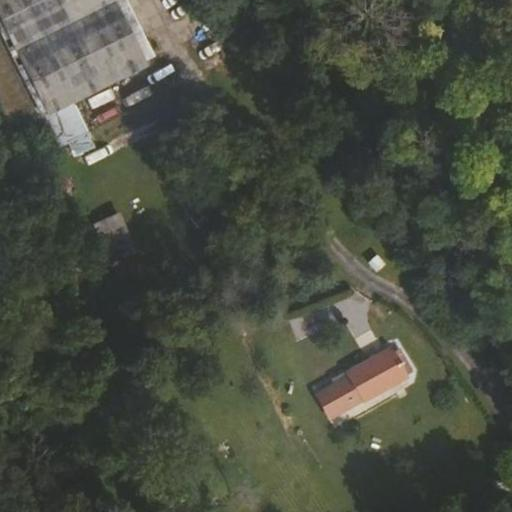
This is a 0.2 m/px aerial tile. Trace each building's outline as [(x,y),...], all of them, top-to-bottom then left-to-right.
[(0,0),(0,54),(21,93),(38,124),(43,121),(54,141),(60,152),(66,148),(74,163),(91,153),(83,140),(80,134),(67,109),(138,71),(136,67),(145,62),(140,54),(132,39),(123,44),(120,37),(129,32),(116,8),(107,14),(104,7),(103,6),(112,1),(111,0),(0,0)] [(112,271),(139,261),(120,214),(94,224),(112,271)] [(386,259),(379,252),(372,259),(379,266),(386,259)] [(316,389),(328,415),(395,380),(386,364),(385,364),(382,357),(376,360),(375,357),(342,373),(343,376),(316,389)] [(328,415),(316,389),(301,396),(314,421),(328,415)]
